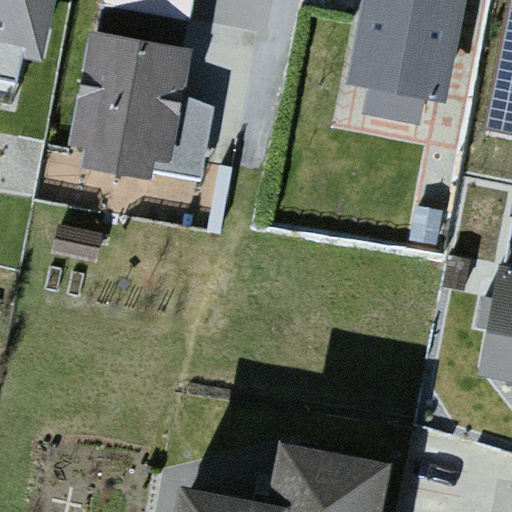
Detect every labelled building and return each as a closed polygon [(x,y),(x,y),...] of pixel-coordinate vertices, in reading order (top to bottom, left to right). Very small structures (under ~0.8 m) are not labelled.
[(61,0),(0,0),(0,50),(48,61),(61,0)] [(426,78),(452,81),(461,0),(363,0),(351,104),(422,113),(426,78)] [(511,5),(490,135),(511,139),(511,5)] [(195,48),(93,27),(66,160),(165,184),(195,48)] [(511,255),(507,255),(483,379),(511,385),(511,255)] [(382,511),(392,464),(286,443),(276,498),(178,479),(170,511),(382,511)]
